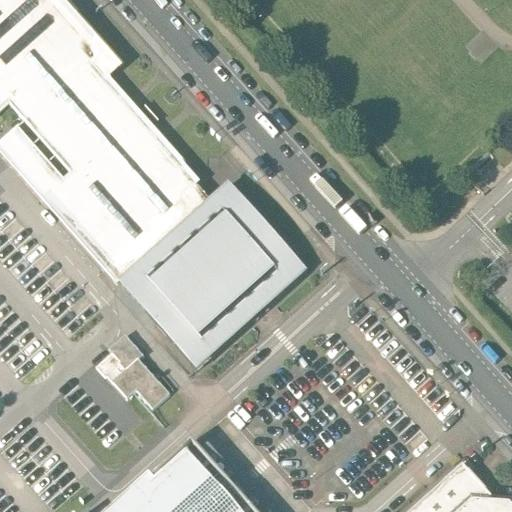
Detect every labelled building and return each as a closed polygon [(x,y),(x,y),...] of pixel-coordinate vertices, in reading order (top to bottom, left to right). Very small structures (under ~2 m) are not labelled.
[(0,0),(0,113),(7,107),(23,124),(0,144),(0,152),(119,284),(211,204),(197,188),(200,185),(109,82),(122,70),(75,18),(79,15),(65,0),(0,0)] [(211,204),(119,284),(197,372),(261,315),(307,274),(229,187),(211,204)] [(126,401),(127,402),(136,394),(153,412),(170,397),(139,363),(144,358),(125,338),(109,352),(112,356),(96,370),(105,380),(107,378),(112,384),(112,385),(113,386),(127,400),(126,401)] [(239,511),(233,506),(243,496),(236,488),(229,481),(219,490),(186,453),(121,511),(239,511)] [(511,511),(511,501),(491,500),(463,468),(437,491),(414,511),(511,511)]
